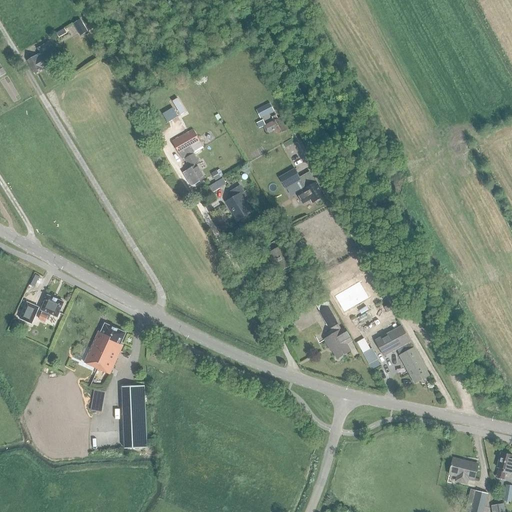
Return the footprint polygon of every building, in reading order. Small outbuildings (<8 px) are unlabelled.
[(64,29),(56,33),(59,38),(67,33),(64,29)] [(27,62),(34,74),(59,59),(52,48),(49,50),(45,44),(36,49),(39,54),(27,62)] [(256,111),(259,118),(273,111),(269,104),(256,111)] [(159,114),(164,123),(175,117),(170,108),(159,114)] [(285,130),(279,118),(277,119),(276,116),(271,118),(273,121),(271,122),(270,123),(271,124),(265,126),(262,120),(256,124),(259,129),(262,127),(266,135),(273,131),(274,133),(276,132),(278,134),(285,130)] [(182,174),(189,185),(190,186),(192,186),(204,179),(197,166),(200,164),(194,154),(203,149),(192,130),(172,142),(182,161),(183,160),(184,163),(182,164),(184,167),(187,166),(189,170),(182,174)] [(300,178),(295,169),(279,178),(286,190),(297,184),(301,190),(304,188),(305,189),(296,194),(302,204),(309,200),(311,204),(324,197),(316,183),(313,184),(312,182),(314,181),(309,173),(300,178)] [(216,171),(211,174),(215,181),(220,178),(216,171)] [(209,187),(212,193),(226,185),(222,179),(209,187)] [(225,202),(237,222),(251,214),(240,195),(243,193),(239,186),(226,194),(230,200),(225,202)] [(264,229),(267,234),(276,229),(273,224),(264,229)] [(266,256),(276,274),(293,265),(278,239),(268,245),(273,252),(266,256)] [(362,288),(338,303),(347,318),(372,304),(373,303),(373,302),(371,303),(363,289),(365,288),(364,287),(362,288)] [(42,312),(38,321),(45,323),(49,315),(58,319),(65,304),(48,296),(42,312)] [(27,303),(20,319),(32,324),(32,323),(35,316),(39,308),(27,303)] [(336,321),(328,307),(319,312),(327,326),(336,321)] [(87,357),(84,363),(110,375),(123,346),(120,345),(125,334),(104,324),(104,325),(102,325),(100,330),(101,331),(101,333),(98,332),(90,350),(87,357)] [(345,328),(341,331),(338,326),(326,332),(330,338),(325,341),(329,347),(330,347),(338,360),(350,353),(346,345),(352,342),(345,328)] [(400,358),(401,358),(410,373),(415,384),(416,384),(415,383),(428,376),(402,326),(375,341),(384,356),(397,349),(400,356),(401,357),(400,358)] [(76,344),(73,351),(84,356),(87,349),(76,344)] [(367,344),(360,348),(363,354),(369,365),(372,370),(380,366),(377,361),(371,349),(370,350),(367,344)] [(146,451),(145,388),(124,388),(124,451),(146,451)] [(92,403),(90,411),(101,413),(103,405),(92,403)] [(511,474),(511,455),(501,453),(497,468),(499,468),(496,478),(503,480),(505,473),(511,474)] [(450,474),(458,476),(457,481),(467,483),(468,478),(475,479),(478,465),(453,459),(450,474)] [(483,511),(488,494),(475,492),(470,490),(465,511),(466,511),(483,511)]
